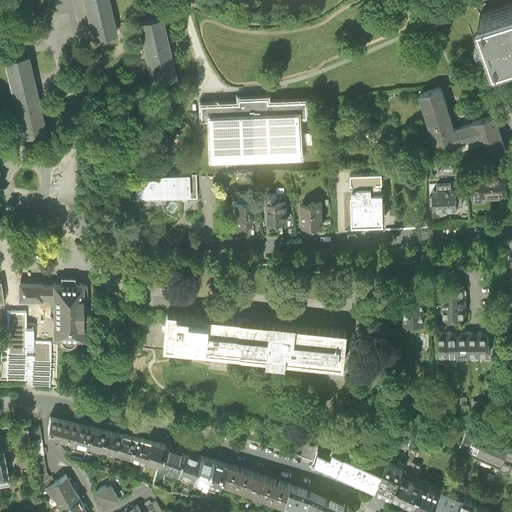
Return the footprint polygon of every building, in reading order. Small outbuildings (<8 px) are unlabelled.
[(82,0),(91,39),(104,36),(116,34),(114,22),(108,0),(82,0)] [(511,4),(480,16),(487,37),(495,58),(496,61),(511,55),(511,4)] [(162,17),(137,23),(141,41),(147,68),(151,85),(175,80),(167,39),(166,37),(162,17)] [(28,55),(3,61),(22,140),(47,134),(41,110),(37,93),(37,90),(33,75),(28,55)] [(477,137),(473,123),(466,125),(453,129),(448,113),(444,100),(440,88),(430,92),(419,95),(437,150),(447,147),(458,143),(477,137)] [(209,128),(210,161),(301,157),(300,146),(299,119),(299,115),(308,115),(307,99),(268,101),(268,97),(239,98),(239,103),(228,103),(201,105),(202,119),(208,119),(208,125),(209,128)] [(473,123),(477,137),(483,155),(494,151),(504,148),(494,115),(484,118),(473,122),(473,123)] [(167,129),(180,137),(187,124),(181,120),(174,117),(167,129)] [(352,215),(352,220),(353,220),(385,218),(384,202),(384,189),(383,189),(382,181),(383,181),(383,169),(351,171),(351,181),(352,181),(353,185),(353,186),(353,191),(351,191),(352,203),(352,215)] [(195,171),(127,174),(129,199),(184,196),(196,196),(195,171)] [(481,174),(483,195),(509,193),(508,182),(507,171),(481,174)] [(456,187),(444,188),(444,209),(454,208),(457,208),(456,187)] [(435,209),(444,209),(444,188),(430,189),(431,204),(434,204),(434,207),(435,209)] [(277,191),(267,192),(269,214),(269,218),(285,217),(287,217),(287,215),(287,210),(286,197),(278,198),(277,191)] [(252,198),(234,199),(235,220),(245,220),(253,219),(252,198)] [(321,199),(302,200),(304,222),(306,222),(317,221),(323,221),(321,199)] [(406,266),(397,266),(397,274),(406,274),(406,266)] [(464,275),(444,276),(445,281),(443,281),(443,287),(467,286),(466,283),(465,283),(464,275)] [(81,280),(81,278),(74,278),(67,278),(60,278),(53,278),(53,280),(41,280),(41,278),(19,279),(19,294),(41,293),(41,291),(52,291),(53,327),(59,327),(60,331),(62,334),(64,336),(67,336),(72,335),(73,333),(74,330),(75,327),(81,327),(81,326),(86,326),(86,279),(81,280)] [(467,286),(443,287),(445,287),(445,291),(443,291),(443,297),(467,296),(467,293),(465,293),(465,286),(467,286)] [(423,291),(412,292),(412,294),(405,295),(406,316),(424,315),(423,291)] [(467,296),(443,297),(443,303),(445,303),(446,307),(465,307),(465,299),(467,299),(467,296)] [(10,305),(7,305),(6,338),(6,377),(28,377),(31,377),(31,384),(49,384),(50,333),(32,333),(32,320),(29,320),(25,320),(25,305),(16,305),(16,304),(10,304),(10,305)] [(285,316),(165,305),(164,317),(162,338),(165,338),(189,340),(191,340),(193,340),(344,354),(346,341),(347,322),(285,316)] [(490,322),(482,322),(482,320),(479,320),(479,322),(480,344),(486,344),(486,342),(491,342),(490,322)] [(459,323),(452,323),(452,321),(449,322),(450,345),(456,345),(455,343),(460,343),(459,323)] [(466,323),(459,323),(460,343),(464,343),(464,345),(470,345),(469,321),(466,321),(466,323)] [(479,322),(472,323),(472,321),(469,321),(470,345),(476,344),(476,343),(480,342),(480,344),(479,322)] [(446,324),(438,324),(439,344),(444,344),(444,346),(450,345),(449,322),(446,322),(446,324)] [(459,388),(451,389),(451,398),(460,397),(459,388)] [(482,390),(473,391),(473,402),(482,401),(482,390)] [(50,429),(48,434),(73,440),(77,423),(50,417),(47,428),(50,429)] [(73,440),(87,443),(91,426),(77,423),(73,440)] [(43,480),(50,476),(47,470),(40,424),(28,426),(30,438),(30,444),(31,445),(33,463),(36,480),(43,480)] [(11,440),(11,442),(30,438),(28,426),(8,425),(11,440)] [(91,426),(87,443),(102,447),(106,430),(91,426)] [(476,430),(467,427),(458,448),(504,467),(511,467),(511,466),(511,452),(508,450),(510,444),(509,443),(509,444),(476,430)] [(409,432),(400,429),(386,461),(402,467),(409,450),(411,447),(417,433),(410,430),(409,432)] [(106,430),(102,447),(116,450),(121,433),(106,430)] [(135,436),(121,433),(116,450),(130,455),(135,436)] [(150,440),(135,436),(130,455),(140,459),(139,463),(143,464),(145,459),(150,440)] [(145,459),(159,464),(165,444),(150,440),(145,459)] [(2,441),(0,441),(0,478),(8,477),(7,469),(3,448),(2,441)] [(318,444),(308,441),(305,444),(301,456),(313,460),(318,444)] [(170,469),(176,471),(183,450),(165,444),(159,464),(158,465),(165,467),(164,469),(170,471),(170,469)] [(333,445),(331,449),(318,444),(313,460),(322,463),(337,469),(345,450),(333,445)] [(384,465),(346,449),(345,450),(337,469),(376,485),(384,465)] [(199,455),(183,450),(176,471),(176,472),(193,477),(199,455)] [(415,453),(409,450),(406,458),(411,460),(415,453)] [(212,459),(199,455),(193,477),(201,479),(200,482),(204,484),(212,459)] [(402,467),(391,492),(414,502),(422,482),(413,479),(418,469),(420,468),(421,465),(420,462),(417,461),(415,462),(411,460),(406,458),(402,467)] [(225,463),(212,459),(204,484),(213,487),(214,483),(219,485),(219,481),(225,463)] [(402,467),(386,461),(384,465),(376,485),(391,492),(402,467)] [(292,485),(225,463),(219,481),(286,503),(292,485)] [(45,484),(51,494),(72,483),(66,473),(58,477),(54,479),(45,484)] [(50,476),(43,480),(45,484),(54,479),(52,475),(50,476)] [(112,480),(93,491),(101,504),(120,494),(112,480)] [(435,486),(428,483),(427,485),(422,482),(414,502),(432,509),(440,490),(434,488),(435,486)] [(51,494),(57,504),(77,493),(73,485),(72,483),(51,494)] [(312,491),(292,485),(286,503),(305,509),(312,491)] [(452,511),(461,494),(442,486),(440,490),(432,509),(438,511),(452,511)] [(341,511),(344,505),(312,491),(305,509),(311,511),(341,511)] [(57,504),(60,511),(66,511),(83,503),(80,496),(77,493),(57,504)] [(461,494),(452,511),(471,511),(476,503),(477,500),(461,494)] [(150,499),(144,502),(149,511),(153,511),(156,511),(151,502),(150,499)] [(156,499),(151,502),(156,511),(157,511),(162,510),(156,499)] [(88,511),(83,503),(66,511),(88,511)] [(144,511),(140,503),(129,509),(130,511),(144,511)] [(476,503),(471,511),(486,511),(489,508),(476,503)]
